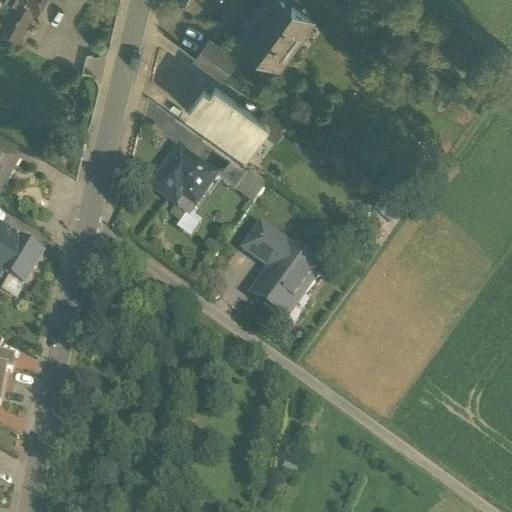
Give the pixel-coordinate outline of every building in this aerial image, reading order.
[(12,0),(16,2),(2,27),(16,36),(31,10),(33,12),(40,0),(12,0)] [(281,0),(265,0),(238,38),(278,68),(312,22),(281,0)] [(234,60),(208,41),(195,59),(221,78),(234,60)] [(258,119),(215,88),(211,94),(206,91),(189,115),(246,156),(262,133),(268,126),(258,119)] [(288,126),(265,109),(258,119),(268,126),(262,133),(275,142),(288,126)] [(0,193),(19,162),(0,150),(0,193)] [(216,179),(180,153),(153,190),(170,203),(176,195),(194,208),(216,179)] [(249,173),(230,159),(216,179),(235,193),(249,173)] [(282,243),(261,228),(243,253),(264,268),(282,243)] [(41,256),(3,233),(0,238),(0,253),(10,259),(2,274),(23,286),(41,256)] [(322,272),(282,243),(264,268),(277,277),(257,303),(285,323),(322,272)] [(0,253),(0,277),(2,274),(10,259),(0,253)] [(0,407),(0,408),(7,373),(11,374),(13,363),(0,360),(0,407)]
